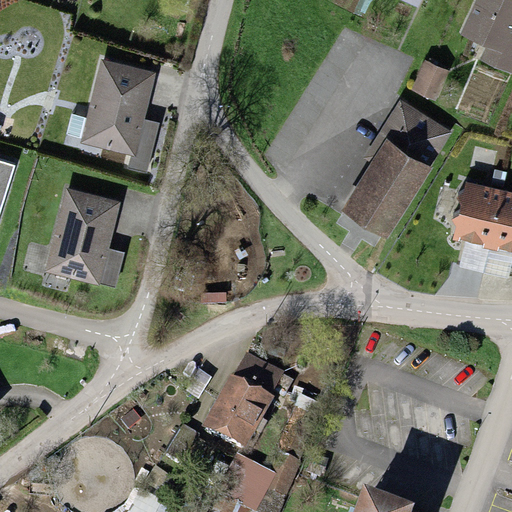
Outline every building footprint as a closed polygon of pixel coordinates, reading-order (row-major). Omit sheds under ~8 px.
[(511,0),(475,0),(460,35),(486,46),(480,59),(511,73),(511,0)] [(156,72),(101,59),(80,143),(131,156),(128,168),(146,172),(159,123),(144,119),(156,72)] [(424,59),(410,89),(435,101),(449,71),(424,59)] [(371,162),(341,211),(387,239),(453,132),(400,99),(364,157),(371,162)] [(0,211),(14,165),(0,161),(0,211)] [(511,190),(460,180),(449,228),(511,241),(511,190)] [(120,202),(65,188),(44,272),(99,286),(100,283),(116,287),(124,252),(109,248),(120,202)] [(240,356),(228,380),(264,398),(276,374),(240,356)] [(223,378),(199,427),(241,447),(264,398),(228,380),(223,378)] [(278,511),(301,459),(279,448),(269,467),(236,450),(229,465),(216,459),(188,511),(278,511)] [(353,493),(345,511),(398,511),(399,510),(353,493)]
